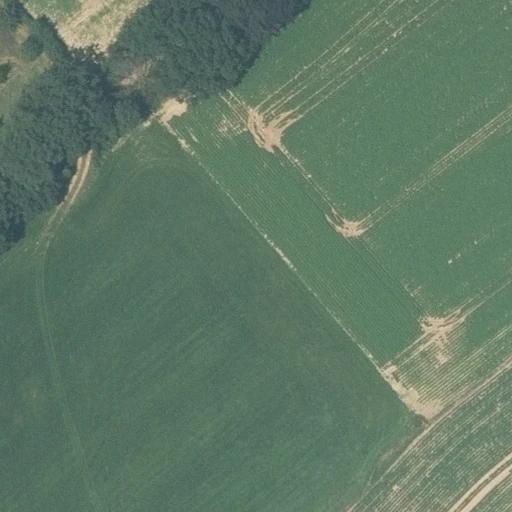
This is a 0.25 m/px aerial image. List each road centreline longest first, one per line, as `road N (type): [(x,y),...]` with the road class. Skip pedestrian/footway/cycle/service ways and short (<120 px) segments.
road 1 (track): [(235,0),(0,176)]
road 2 (track): [(96,106),(81,145),(0,212)]
